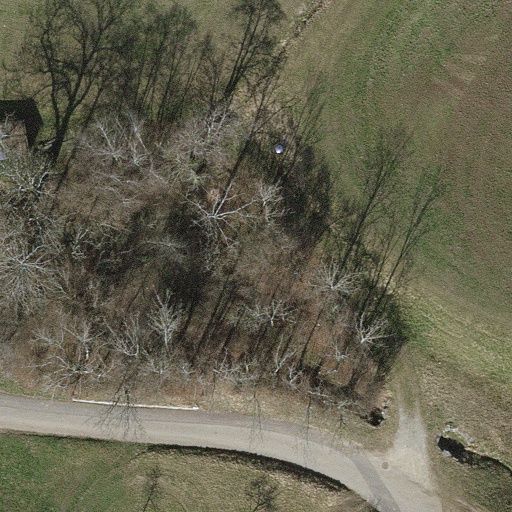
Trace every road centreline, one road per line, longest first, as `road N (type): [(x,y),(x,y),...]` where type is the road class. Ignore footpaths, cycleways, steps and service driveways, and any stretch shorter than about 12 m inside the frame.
road 1 (residential): [(411,511),(363,473),(288,444),(0,411)]
road 2 (track): [(410,510),(403,386),(386,335),(304,217),(246,154)]
